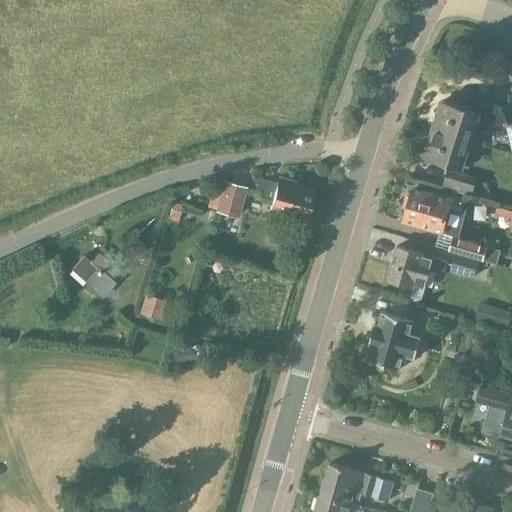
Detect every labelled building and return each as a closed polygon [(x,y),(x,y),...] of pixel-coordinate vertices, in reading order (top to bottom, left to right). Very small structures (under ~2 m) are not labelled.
[(441,101),(432,128),(471,141),(477,122),(481,123),(482,119),(498,124),(506,122),(503,112),(500,110),(501,107),(486,102),(485,106),(472,102),(469,110),(441,101)] [(471,141),(432,128),(423,156),(462,168),(471,141)] [(443,187),(470,195),(475,179),(448,171),(443,187)] [(259,174),(256,185),(253,194),(259,196),(258,199),(271,203),(267,215),(280,219),(281,216),(304,222),(313,192),(295,187),(296,185),(259,174)] [(215,211),(238,218),(247,187),(224,181),(215,211)] [(407,208),(403,220),(442,231),(437,248),(449,251),(456,253),(479,260),(484,261),(489,263),(489,261),(497,263),(501,250),(488,246),(483,244),(459,237),(467,207),(463,206),(461,206),(462,200),(451,197),(450,201),(412,190),(411,194),(408,193),(404,207),(407,208)] [(172,203),(168,217),(178,220),(182,206),(172,203)] [(498,208),(496,215),(511,219),(509,227),(511,228),(511,207),(499,204),(498,208)] [(387,279),(413,287),(425,290),(432,268),(444,271),(447,262),(422,255),(423,253),(396,246),(387,279)] [(451,271),(474,278),(474,277),(475,272),(478,261),(479,260),(456,253),(452,266),(451,271)] [(84,256),(72,270),(86,282),(85,284),(102,299),(115,284),(112,281),(119,273),(99,254),(91,262),(84,256)] [(204,258),(201,268),(213,271),(216,261),(204,258)] [(139,315),(159,321),(165,301),(145,295),(139,315)] [(475,321),(491,325),(509,330),(511,315),(511,310),(480,303),(475,321)] [(369,361),(400,369),(403,356),(415,359),(421,338),(409,335),(413,321),(382,313),(378,326),(375,325),(369,346),(373,347),(369,361)] [(172,354),(173,360),(175,366),(194,362),(190,348),(172,354)] [(481,377),(495,380),(501,357),(487,353),(481,377)] [(488,430),(511,436),(511,392),(482,384),(477,402),(494,407),(488,430)] [(330,463),(321,496),(356,506),(360,493),(367,495),(385,501),(391,481),(366,474),(330,463)] [(427,511),(433,494),(417,490),(411,511),(427,511)] [(321,496),(316,511),(354,511),(356,506),(321,496)]
